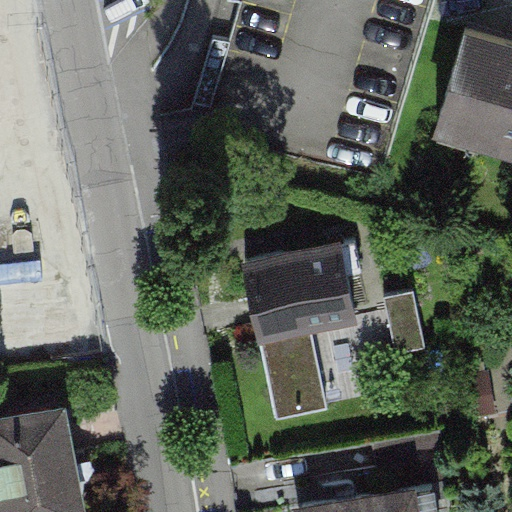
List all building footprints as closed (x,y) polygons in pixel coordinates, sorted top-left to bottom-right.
[(511,40),(467,27),(440,116),(511,137),(511,40)] [(363,265),(357,237),(247,260),(278,414),(329,404),(312,319),(356,310),(348,269),(363,265)] [(421,317),(415,287),(386,293),(392,323),(421,317)] [(81,511),(62,377),(0,386),(0,481),(4,511),(81,511)] [(383,490),(303,503),(304,511),(437,511),(433,483),(448,480),(439,429),(375,439),(383,490)]
